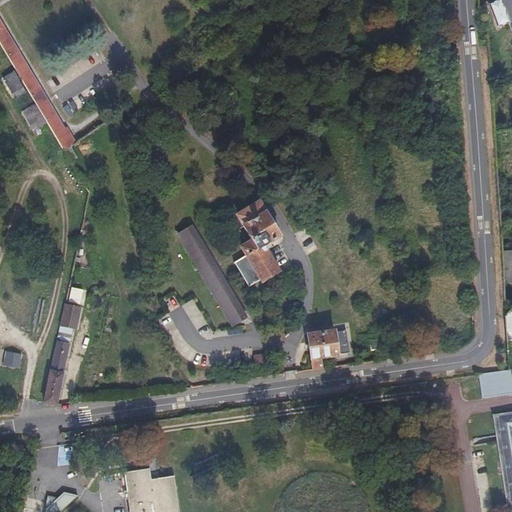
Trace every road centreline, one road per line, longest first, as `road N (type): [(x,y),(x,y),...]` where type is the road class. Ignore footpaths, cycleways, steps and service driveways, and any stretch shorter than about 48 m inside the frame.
road 1 (unclassified): [(0,428),(452,363),(483,351),(489,320),(466,0)]
road 2 (track): [(290,386),(303,295),(285,228),(143,87),(85,0)]
road 3 (track): [(454,409),(437,394),(50,448)]
road 4 (track): [(0,11),(55,107),(70,119),(88,120),(140,82)]
